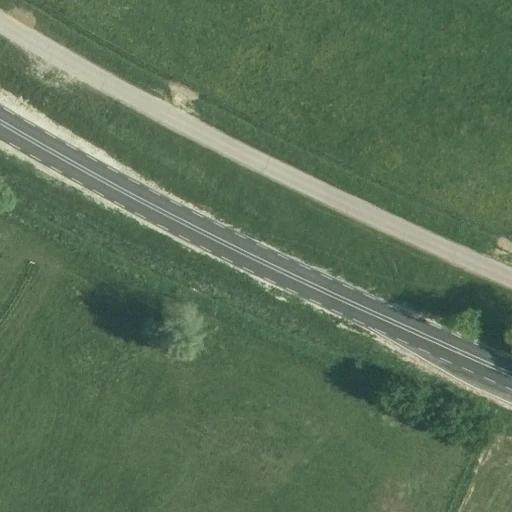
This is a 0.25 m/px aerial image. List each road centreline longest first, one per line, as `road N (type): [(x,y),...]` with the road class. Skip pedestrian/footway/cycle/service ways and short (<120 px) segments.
road 1 (unclassified): [(511,276),(68,63),(0,20)]
road 2 (primary): [(511,378),(224,247),(0,122)]
